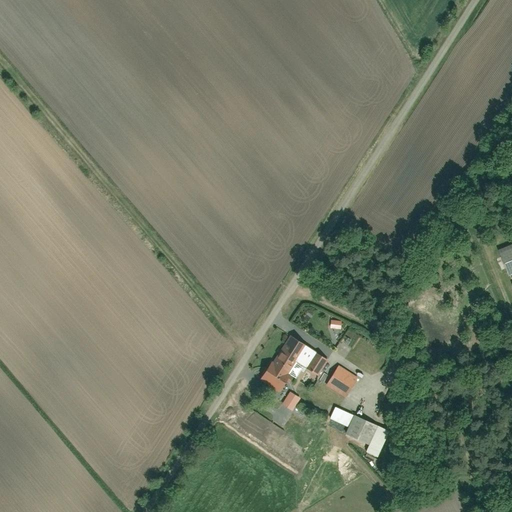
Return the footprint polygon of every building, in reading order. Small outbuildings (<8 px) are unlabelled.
[(511,243),(497,250),(506,275),(511,273),(511,243)] [(330,319),(329,327),(340,328),(341,320),(330,319)] [(351,346),(359,337),(350,330),(343,340),(351,346)] [(288,338),(261,382),(277,392),(288,375),(296,380),(312,353),(288,338)] [(305,370),(318,378),(327,362),(314,355),(305,370)] [(337,368),(325,386),(344,398),(355,379),(337,368)] [(289,393),(282,405),(291,410),(298,398),(289,393)] [(333,409),(328,421),(348,429),(354,417),(333,409)] [(355,417),(346,438),(369,447),(378,426),(355,417)] [(367,452),(376,456),(386,435),(377,431),(367,452)]
